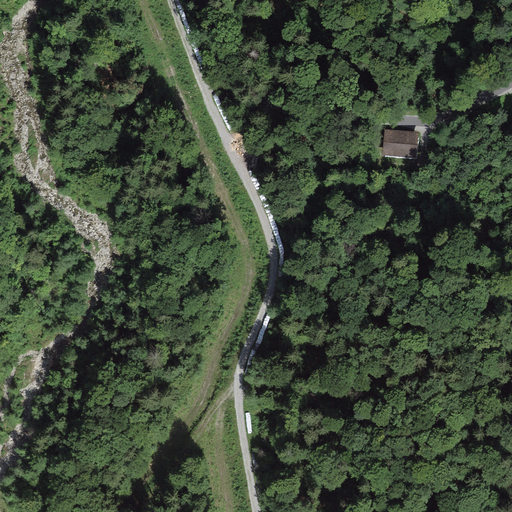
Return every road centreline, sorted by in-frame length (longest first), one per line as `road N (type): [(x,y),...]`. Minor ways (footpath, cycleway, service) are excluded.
road 1 (track): [(169,0),(274,256),(271,295),(235,384),(255,511)]
road 2 (unclassified): [(229,0),(284,113),(312,137),(349,147),(511,96)]
road 3 (track): [(235,384),(185,454),(129,511)]
